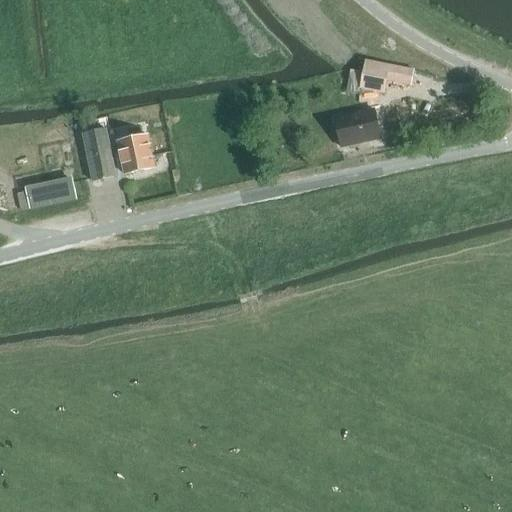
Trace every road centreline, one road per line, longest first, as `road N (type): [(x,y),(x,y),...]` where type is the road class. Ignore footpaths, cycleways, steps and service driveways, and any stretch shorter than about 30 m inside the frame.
road 1 (unclassified): [(0,257),(511,143)]
road 2 (tertiary): [(511,90),(417,42),(364,0)]
